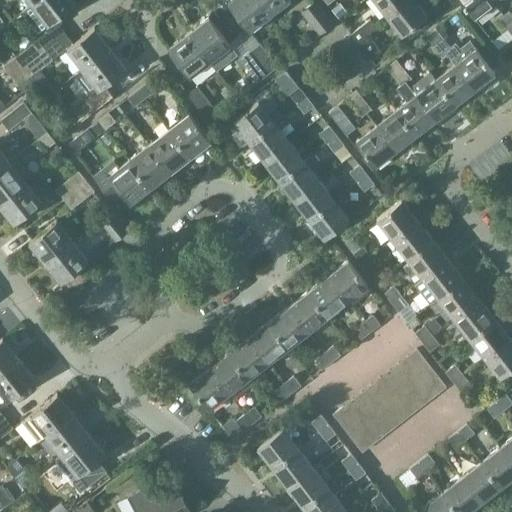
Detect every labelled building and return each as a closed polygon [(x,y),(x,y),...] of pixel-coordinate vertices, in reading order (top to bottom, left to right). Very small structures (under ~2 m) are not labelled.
[(36,0),(32,4),(21,12),(37,33),(44,27),(47,31),(55,24),(56,26),(62,21),(57,16),(75,3),(72,0),(36,0)] [(270,15),(258,0),(231,0),(228,3),(249,31),(270,15)] [(258,0),(270,15),(289,0),(258,0)] [(373,0),(385,15),(404,0),(373,0)] [(413,0),(404,0),(385,15),(400,35),(402,34),(406,40),(422,29),(417,22),(425,16),(413,0)] [(494,2),(492,0),(460,0),(474,17),(494,2)] [(338,1),(330,7),(337,15),(344,9),(338,1)] [(301,11),(319,34),(329,26),(311,3),(301,11)] [(498,18),(506,27),(511,22),(511,14),(508,10),(498,18)] [(208,17),(188,33),(210,61),(216,70),(237,54),(230,45),(208,17)] [(369,20),(359,27),(367,36),(368,35),(376,29),(369,20)] [(94,27),(66,49),(81,69),(110,48),(94,27)] [(367,36),(359,27),(351,34),(358,43),(367,36)] [(426,35),(433,45),(442,37),(435,28),(426,35)] [(210,61),(188,33),(167,49),(189,77),(210,61)] [(358,43),(370,58),(380,51),(368,35),(367,36),(358,43)] [(442,37),(433,45),(440,54),(450,47),(442,37)] [(36,39),(14,57),(21,67),(44,49),(36,39)] [(259,43),(250,50),(268,73),(277,66),(259,43)] [(454,62),(474,87),(494,72),(474,46),(454,62)] [(81,69),(74,75),(89,95),(97,89),(125,68),(110,48),(81,69)] [(44,49),(21,67),(29,77),(30,77),(39,69),(52,59),(44,49)] [(268,73),(250,50),(241,57),(259,80),(268,73)] [(14,57),(3,66),(18,85),(21,83),(29,77),(21,67),(14,57)] [(386,66),(393,76),(403,68),(396,59),(386,66)] [(434,77),(454,103),(474,87),(454,62),(434,77)] [(393,76),(400,83),(401,85),(406,82),(410,78),(403,68),(393,76)] [(39,69),(30,77),(46,97),(55,90),(39,69)] [(286,69),(275,77),(282,86),(292,78),(286,69)] [(409,86),(434,118),(454,103),(434,77),(429,70),(409,86)] [(148,81),(138,89),(144,98),(155,90),(148,81)] [(405,100),(395,108),(414,134),(434,118),(409,86),(406,82),(401,85),(400,83),(395,88),(405,100)] [(197,86),(187,93),(207,120),(217,112),(197,86)] [(289,94),(296,102),(306,95),(299,86),(289,94)] [(144,98),(138,89),(128,97),(134,105),(144,98)] [(346,97),(353,106),(363,99),(356,89),(346,97)] [(306,95),(296,102),(304,113),(313,105),(306,95)] [(363,99),(353,106),(361,116),(371,109),(363,99)] [(85,101),(62,119),(69,129),(92,111),(85,101)] [(0,120),(8,130),(31,112),(23,102),(0,119),(0,120)] [(232,121),(248,141),(277,118),(280,115),(274,106),(265,112),(257,102),(232,121)] [(395,108),(375,124),(395,149),(414,134),(395,108)] [(108,112),(97,120),(104,129),(115,121),(108,112)] [(187,112),(167,127),(189,155),(209,139),(187,112)] [(346,116),(337,123),(338,124),(345,133),(354,127),(346,116)] [(248,141),(263,160),(287,141),(278,130),(283,126),(277,118),(248,141)] [(104,129),(97,120),(88,128),(79,135),(83,141),(93,134),(95,136),(104,129)] [(395,149),(375,124),(355,139),(375,165),(395,149)] [(319,132),(326,141),(336,134),(329,125),(319,132)] [(167,127),(147,143),(169,171),(189,155),(167,127)] [(55,142),(46,131),(37,139),(46,149),(55,142)] [(336,134),(326,141),(342,161),(351,154),(336,134)] [(76,137),(67,144),(76,155),(80,152),(78,149),(83,145),(76,137)] [(263,160),(278,180),(309,155),(303,147),(296,152),(287,141),(263,160)] [(147,143),(127,159),(149,187),(169,171),(147,143)] [(0,167),(8,161),(0,150),(0,167)] [(278,180),(293,199),(317,180),(308,168),(315,163),(309,155),(278,180)] [(100,170),(93,175),(112,200),(121,193),(129,202),(149,187),(127,159),(118,166),(113,159),(100,170)] [(0,167),(0,199),(24,181),(8,161),(0,167)] [(349,171),(356,180),(365,172),(359,164),(349,171)] [(55,189),(63,199),(86,181),(78,171),(55,189)] [(365,172),(356,180),(364,190),(374,183),(365,172)] [(293,199),(308,219),(333,200),(317,180),(293,199)] [(24,181),(0,199),(0,206),(12,222),(40,201),(24,181)] [(86,181),(63,199),(71,208),(94,190),(86,181)] [(376,218),(392,238),(417,218),(401,198),(376,218)] [(333,200),(308,219),(323,238),(348,219),(333,200)] [(125,231),(110,210),(99,219),(114,239),(125,231)] [(392,238),(407,257),(432,238),(417,218),(392,238)] [(29,241),(45,261),(72,240),(57,220),(29,241)] [(407,257),(423,277),(448,258),(432,238),(407,257)] [(72,240),(45,261),(60,281),(88,260),(72,240)] [(353,253),(360,262),(369,255),(363,246),(353,253)] [(369,255),(360,262),(367,272),(377,265),(369,255)] [(423,277),(414,284),(430,304),(438,297),(463,278),(448,258),(423,277)] [(348,260),(328,275),(347,301),(367,285),(348,260)] [(328,275),(308,291),(327,316),(347,301),(328,275)] [(438,297),(454,317),(479,298),(463,278),(438,297)] [(384,292),(391,302),(400,295),(393,285),(384,292)] [(308,291),(288,306),(307,331),(327,316),(308,291)] [(400,295),(391,302),(398,311),(408,304),(400,295)] [(454,317),(469,337),(494,318),(479,298),(454,317)] [(288,306),(268,321),(287,346),(307,331),(288,306)] [(372,314),(364,321),(371,330),(379,323),(372,314)] [(469,337),(484,357),(509,337),(494,318),(469,337)] [(268,321),(248,336),(267,361),(287,346),(268,321)] [(371,330),(364,321),(353,329),(361,338),(371,330)] [(415,331),(422,341),(431,334),(424,324),(415,331)] [(431,334),(422,341),(429,350),(438,343),(431,334)] [(248,336),(228,352),(247,377),(267,361),(248,336)] [(511,340),(509,337),(484,357),(500,377),(511,367),(511,340)] [(0,371),(18,358),(2,338),(0,339),(0,371)] [(333,345),(325,351),(332,360),(340,354),(333,345)] [(416,349),(406,357),(421,376),(431,368),(416,349)] [(332,360),(325,351),(314,359),(321,369),(332,360)] [(228,352),(208,367),(227,392),(232,399),(252,383),(247,377),(228,352)] [(406,357),(397,364),(412,383),(421,376),(406,357)] [(18,358),(0,371),(0,392),(6,400),(34,378),(18,358)] [(397,364),(388,371),(403,390),(412,383),(397,364)] [(445,371),(453,381),(462,374),(454,364),(445,371)] [(227,392),(208,367),(188,382),(207,407),(227,392)] [(431,368),(421,376),(435,394),(445,386),(431,368)] [(388,371),(379,378),(393,397),(403,390),(388,371)] [(462,374),(453,381),(460,389),(469,382),(462,374)] [(293,375),(283,383),(291,392),(300,385),(293,375)] [(421,376),(412,383),(426,401),(435,394),(421,376)] [(379,378),(370,385),(384,404),(393,397),(379,378)] [(291,392),(283,383),(274,390),(282,399),(291,392)] [(412,383),(403,390),(417,408),(426,401),(412,383)] [(370,385),(360,392),(374,412),(384,404),(370,385)] [(403,390),(393,397),(408,415),(417,408),(403,390)] [(360,392),(351,399),(366,418),(374,412),(360,392)] [(511,401),(505,393),(496,400),(496,401),(503,410),(511,402),(511,401)] [(38,441),(45,435),(73,414),(57,394),(22,421),(38,441)] [(393,397),(384,404),(398,423),(408,415),(393,397)] [(351,399),(342,406),(357,425),(366,418),(351,399)] [(503,410),(496,400),(486,407),(494,417),(503,410)] [(384,404),(374,412),(389,429),(398,423),(384,404)] [(254,406),(244,414),(251,423),(261,415),(254,406)] [(342,406),(332,414),(347,433),(356,425),(357,425),(342,406)] [(374,412),(366,418),(380,437),(389,429),(374,412)] [(45,435),(61,455),(88,433),(73,414),(45,435)] [(251,423),(244,414),(235,420),(242,430),(251,423)] [(311,421),(317,429),(327,422),(321,414),(311,421)] [(4,417),(0,420),(0,437),(12,428),(4,417)] [(366,418),(357,425),(371,444),(380,437),(366,418)] [(327,422),(317,429),(325,440),(335,433),(327,422)] [(466,423),(457,430),(464,439),(474,432),(466,423)] [(356,425),(347,433),(361,451),(371,444),(357,425),(356,425)] [(256,446),(271,466),(296,447),(281,427),(256,446)] [(464,439),(457,430),(447,438),(455,447),(464,439)] [(61,455),(55,460),(67,475),(80,491),(105,471),(96,460),(104,453),(88,433),(61,455)] [(511,437),(500,447),(511,462),(511,437)] [(271,466),(286,485),(311,466),(296,447),(271,466)] [(511,462),(500,447),(480,462),(499,487),(511,476),(511,462)] [(341,460),(348,469),(357,461),(351,453),(341,460)] [(428,453),(419,460),(426,470),(435,463),(428,453)] [(15,459),(5,467),(14,477),(24,469),(15,459)] [(419,460),(409,468),(416,477),(425,470),(426,470),(419,460)] [(357,461),(348,469),(355,479),(365,472),(357,461)] [(480,462),(460,477),(480,502),(499,487),(480,462)] [(286,485),(301,505),(326,486),(311,466),(286,485)] [(460,477),(441,492),(456,511),(466,511),(480,502),(460,477)] [(127,496),(115,502),(120,511),(189,511),(176,486),(151,499),(147,492),(139,489),(127,496)] [(301,505),(306,511),(332,511),(341,505),(326,486),(301,505)] [(0,508),(12,501),(3,488),(0,490),(0,508)] [(371,499),(376,505),(385,498),(380,492),(371,499)] [(456,511),(441,492),(421,507),(424,511),(456,511)] [(385,498),(376,505),(381,511),(393,511),(395,511),(385,498)]
